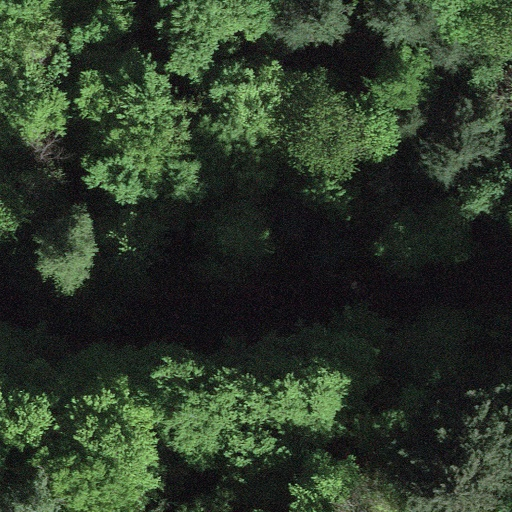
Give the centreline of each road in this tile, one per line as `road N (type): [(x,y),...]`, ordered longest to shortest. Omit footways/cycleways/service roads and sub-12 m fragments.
road 1 (residential): [(511,257),(145,317),(0,285)]
road 2 (motorway): [(407,511),(0,372)]
